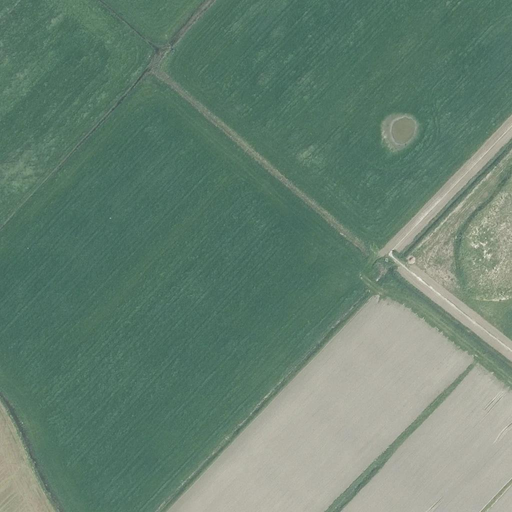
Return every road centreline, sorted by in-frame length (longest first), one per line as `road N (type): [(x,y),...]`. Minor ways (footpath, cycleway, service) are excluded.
road 1 (residential): [(511,218),(404,363)]
road 2 (residential): [(404,363),(340,424),(270,469)]
